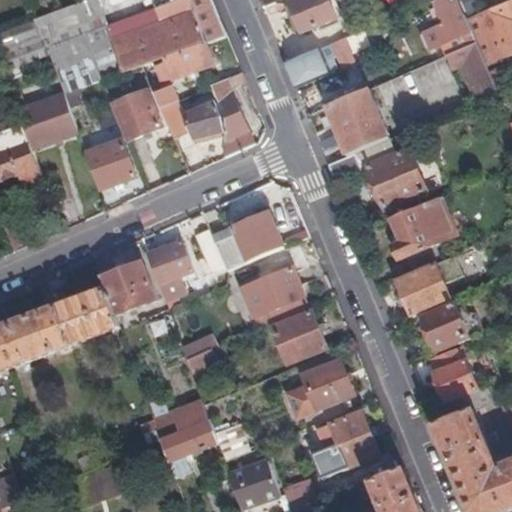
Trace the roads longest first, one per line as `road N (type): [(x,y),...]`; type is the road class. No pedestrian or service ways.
road 1 (residential): [(296,148),(449,511)]
road 2 (residential): [(296,148),(0,281)]
road 3 (residential): [(236,0),(296,148)]
